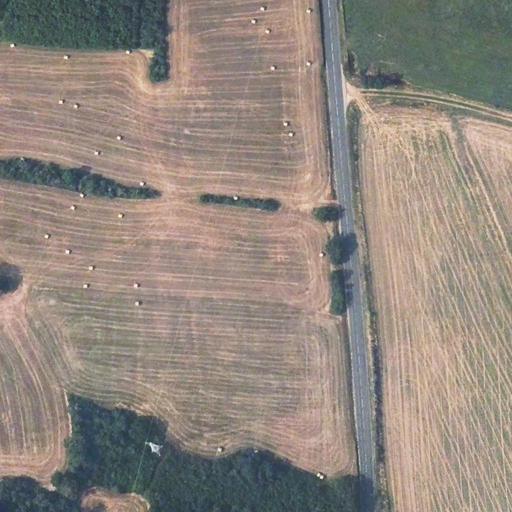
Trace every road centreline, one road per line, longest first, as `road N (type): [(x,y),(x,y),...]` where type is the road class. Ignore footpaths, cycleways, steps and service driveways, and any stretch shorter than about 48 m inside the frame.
road 1 (secondary): [(327,0),(367,511)]
road 2 (track): [(334,95),(448,103),(511,121)]
